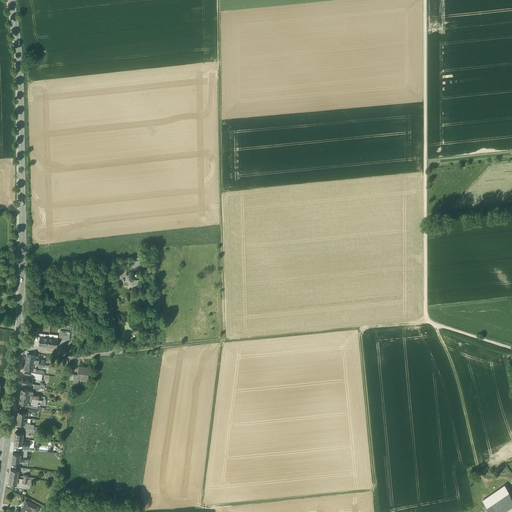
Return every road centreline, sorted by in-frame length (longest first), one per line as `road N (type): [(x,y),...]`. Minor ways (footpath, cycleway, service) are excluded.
road 1 (track): [(511,349),(427,321),(425,0)]
road 2 (secondary): [(10,0),(19,70),(18,347)]
road 3 (track): [(223,342),(202,510),(375,492)]
road 4 (track): [(218,0),(225,342)]
road 5 (track): [(427,321),(225,342)]
road 6 (track): [(361,328),(377,511)]
road 7 (track): [(437,327),(489,491)]
